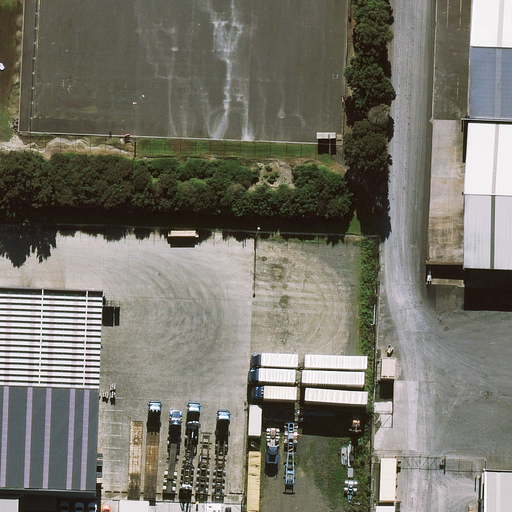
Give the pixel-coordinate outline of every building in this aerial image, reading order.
[(511,0),(479,0),(475,112),(511,113),(511,0)] [(511,265),(511,113),(475,112),(469,264),(511,265)] [(0,495),(56,497),(95,498),(101,300),(0,295),(0,495)] [(511,511),(511,471),(478,470),(475,511),(511,511)] [(33,511),(55,511),(56,497),(0,495),(0,511),(22,511),(23,511),(33,511)]
